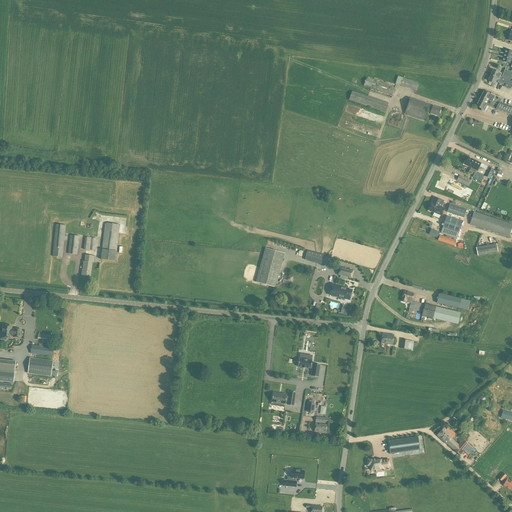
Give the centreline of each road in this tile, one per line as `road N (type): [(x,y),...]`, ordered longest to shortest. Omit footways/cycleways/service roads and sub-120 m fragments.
road 1 (unclassified): [(363,327),(0,289)]
road 2 (unclassified): [(363,327),(485,60),(495,0)]
road 3 (unclassified): [(339,511),(363,327)]
